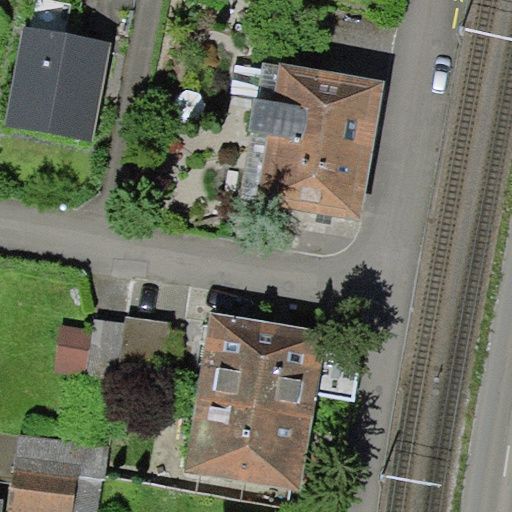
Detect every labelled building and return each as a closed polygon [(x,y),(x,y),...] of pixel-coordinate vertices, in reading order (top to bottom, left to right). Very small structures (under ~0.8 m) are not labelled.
[(391,0),(337,0),(390,9),(391,0)] [(112,52),(21,39),(7,138),(98,150),(112,52)] [(379,79),(271,62),(250,198),(358,214),(379,79)] [(161,329),(97,317),(87,374),(151,385),(161,329)] [(363,342),(216,317),(190,469),(296,487),(303,447),(312,393),(353,400),(358,375),(363,342)] [(75,479),(101,482),(105,448),(21,437),(17,472),(75,479)] [(12,511),(71,511),(75,479),(17,472),(12,511)]
